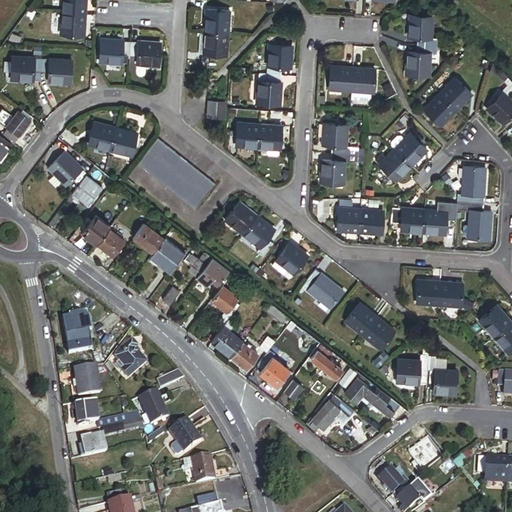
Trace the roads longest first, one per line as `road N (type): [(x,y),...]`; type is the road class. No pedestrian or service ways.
road 1 (residential): [(26,253),(67,511)]
road 2 (residential): [(297,223),(310,29),(369,33)]
road 3 (residential): [(502,276),(507,164),(476,131),(418,184)]
road 4 (tertiary): [(30,246),(59,254),(166,335),(216,386)]
road 5 (residential): [(0,201),(64,113),(101,95),(139,100),(173,123)]
road 6 (residential): [(297,223),(334,249),(489,262),(502,276)]
road 7 (residential): [(347,470),(414,419),(511,419)]
road 8 (residential): [(173,123),(297,223)]
road 9 (residential): [(216,386),(262,404),(347,470)]
road 10 (tertiary): [(216,386),(245,445),(263,511)]
